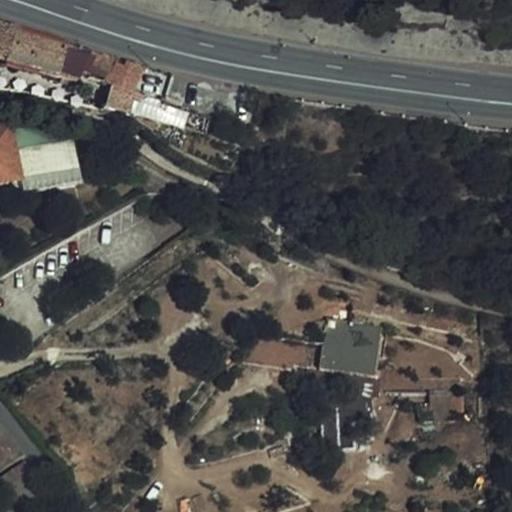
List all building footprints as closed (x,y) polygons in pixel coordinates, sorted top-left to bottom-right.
[(0,26),(0,60),(7,63),(76,85),(80,77),(84,69),(61,62),(66,49),(0,26)] [(137,67),(68,45),(66,49),(61,62),(84,69),(80,77),(106,85),(127,94),(137,67)] [(0,131),(0,180),(21,177),(23,185),(77,175),(72,144),(55,147),(52,129),(28,133),(30,151),(17,153),(13,130),(0,131)] [(361,374),(359,386),(377,389),(383,336),(329,329),(324,369),(361,374)] [(322,382),(359,386),(361,374),(324,369),(322,382)] [(419,404),(422,425),(453,420),(450,400),(419,404)] [(370,422),(369,408),(327,411),(329,450),(359,448),(357,422),(370,422)] [(0,462),(17,452),(0,424),(0,462)] [(2,479),(19,510),(44,495),(25,465),(2,479)]
